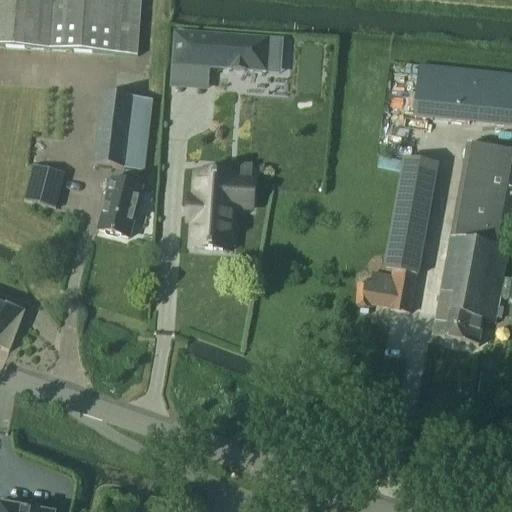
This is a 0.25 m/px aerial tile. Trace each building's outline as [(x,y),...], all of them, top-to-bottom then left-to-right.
[(0,0),(0,48),(50,52),(53,0),(0,0)] [(140,0),(53,0),(50,52),(136,58),(140,0)] [(174,35),(172,67),(265,74),(267,42),(174,35)] [(511,129),(511,77),(418,68),(413,120),(511,129)] [(143,174),(152,102),(101,96),(93,168),(143,174)] [(511,240),(511,155),(467,147),(450,240),(437,314),(479,322),(482,302),(499,306),(509,245),(511,245),(511,240)] [(390,313),(409,316),(415,278),(434,171),(406,163),(387,274),(391,274),(393,274),(388,299),(393,300),(390,313)] [(55,212),(64,176),(34,167),(24,203),(55,212)] [(189,201),(187,225),(191,225),(189,250),(207,251),(207,252),(212,252),(222,252),(229,253),(231,228),(232,210),(250,211),(252,183),(234,182),(234,179),(195,176),(193,201),(189,201)] [(128,241),(141,190),(111,182),(98,233),(128,241)] [(389,313),(390,313),(393,300),(388,299),(393,274),(391,274),(390,278),(372,275),(370,285),(364,284),(364,287),(358,286),(355,308),(370,310),(370,308),(389,311),(389,313)] [(511,282),(505,281),(501,301),(511,302),(511,282)] [(498,310),(499,306),(482,302),(479,322),(437,314),(432,340),(478,349),(483,324),(494,326),(495,320),(501,321),(502,310),(498,310)] [(0,351),(8,354),(24,315),(6,308),(5,310),(0,307),(0,351)]
